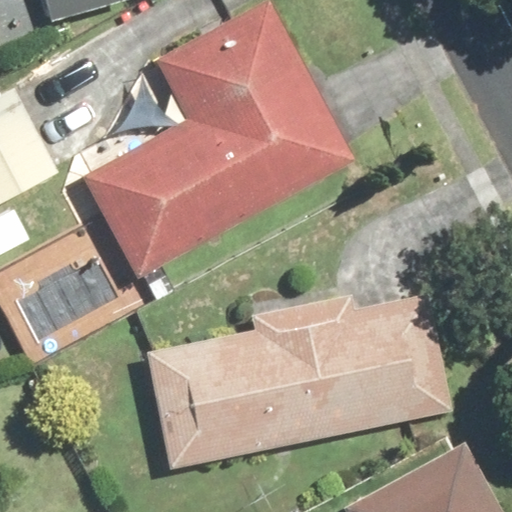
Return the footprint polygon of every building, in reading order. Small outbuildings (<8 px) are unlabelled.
[(0,0),(0,24),(86,0),(0,0)] [(84,161),(141,272),(372,154),(293,0),(261,0),(161,51),(190,108),(84,161)] [(17,76),(0,84),(0,198),(63,167),(17,76)] [(446,276),(141,331),(165,461),(470,406),(446,276)] [(511,511),(511,499),(469,422),(335,495),(344,511),(511,511)]
